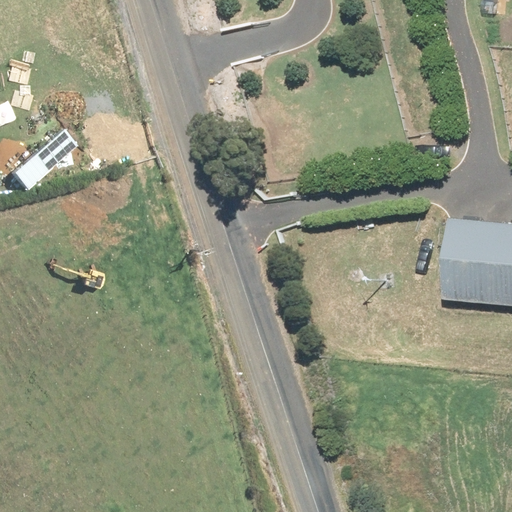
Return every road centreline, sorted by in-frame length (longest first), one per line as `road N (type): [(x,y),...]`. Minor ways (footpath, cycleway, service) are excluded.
road 1 (unclassified): [(176,0),(347,511)]
road 2 (unknown): [(249,219),(497,195)]
